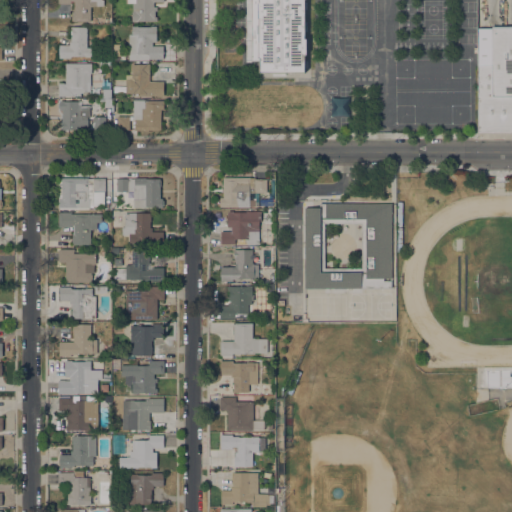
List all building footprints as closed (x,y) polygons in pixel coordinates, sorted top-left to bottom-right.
[(103,0),(103,6),(93,6),(93,7),(90,7),(90,22),(73,22),(73,20),(72,20),(72,1),(70,1),(70,3),(58,3),(58,0),(103,0)] [(137,21),(137,22),(132,22),(132,11),(132,3),(127,3),(127,0),(164,0),(164,2),(153,2),(153,7),(157,7),(157,11),(156,11),(156,17),(157,17),(157,21),(137,21)] [(259,72),(259,60),(252,60),(252,0),(304,0),(304,38),(306,38),(306,54),(304,54),(304,72),(259,72)] [(149,60),(134,60),(134,54),(129,54),(129,34),(132,34),(132,26),(137,26),(150,27),(150,26),(156,26),(156,42),(152,42),(152,46),(163,46),(163,59),(149,59),(149,60)] [(87,27),(87,47),(92,47),(92,50),(94,50),(94,54),(91,54),(91,57),(84,57),(84,56),(72,56),(72,57),(70,57),(70,58),(59,58),(59,45),(69,45),(69,42),(71,42),(71,36),(71,29),(71,27),(87,27)] [(511,28),(511,131),(478,131),(478,28),(491,28),(511,28)] [(120,54),(125,54),(125,60),(120,60),(112,60),(113,54),(114,44),(120,44),(119,54),(120,54)] [(91,63),(91,73),(90,73),(90,92),(84,92),(84,93),(80,93),(80,96),(58,96),(58,83),(65,83),(65,63),(91,63)] [(163,81),(163,96),(139,96),(139,93),(133,93),(133,94),(125,94),(126,79),(130,79),(130,78),(131,78),(132,64),(145,64),(149,64),(149,81),(163,81)] [(111,89),(111,98),(102,98),(102,89),(111,89)] [(72,130),(72,129),(62,129),(62,128),(62,110),(59,110),(59,108),(58,108),(59,102),(60,102),(60,100),(63,100),(63,101),(78,101),(78,105),(89,105),(89,116),(88,116),(88,130),(72,130)] [(144,100),(164,100),(164,110),(161,110),(161,130),(134,130),(134,128),(133,128),(133,125),(134,125),(134,123),(135,123),(135,120),(133,120),(133,115),(134,115),(134,108),(134,100),(142,100),(142,103),(144,103),(144,100)] [(93,116),(105,116),(105,130),(93,129),(93,116)] [(129,130),(117,130),(117,116),(129,116),(129,130)] [(89,208),(89,209),(59,209),(59,208),(58,208),(58,174),(93,174),(93,178),(104,178),(104,179),(111,179),(111,207),(104,207),(104,205),(93,205),(93,208),(90,208),(89,208)] [(250,177),(255,177),(255,179),(266,179),(266,192),(249,192),(249,200),(256,200),(256,202),(259,202),(259,206),(249,206),(249,207),(220,207),(220,198),(223,198),(223,177),(250,177)] [(133,191),(129,191),(129,192),(116,191),(116,178),(134,179),(134,178),(145,178),(160,179),(160,180),(161,180),(161,186),(160,186),(160,198),(163,198),(163,200),(164,200),(164,206),(163,206),(163,208),(158,208),(158,207),(133,207),(133,200),(133,191)] [(304,288),(304,208),(319,208),(319,204),(391,204),(391,278),(383,278),(383,281),(391,281),(391,288),(304,288)] [(101,214),(101,222),(97,222),(97,229),(93,229),(93,230),(90,230),(90,245),(73,245),(73,244),(72,244),(72,234),(73,234),(73,225),(70,225),(70,227),(58,227),(58,213),(59,213),(59,212),(61,212),(61,211),(70,211),(70,214),(101,214)] [(227,211),(232,211),(232,212),(246,212),(246,211),(261,211),(261,220),(259,220),(258,239),(241,239),(241,240),(238,240),(238,239),(235,239),(235,244),(221,244),(221,231),(231,231),(231,227),(227,227),(227,222),(227,211)] [(150,213),(150,216),(151,216),(151,221),(150,221),(150,228),(152,228),(152,232),(163,232),(163,243),(129,243),(130,234),(122,234),(122,227),(124,227),(124,213),(150,213)] [(95,253),(95,264),(94,264),(94,273),(91,273),(91,274),(92,274),(92,279),(91,279),(91,282),(65,282),(65,262),(58,262),(58,249),(74,249),(74,252),(73,252),(73,253),(95,253)] [(252,249),(252,264),(258,264),(258,278),(253,278),(253,279),(250,279),(250,278),(239,278),(239,279),(232,279),(232,281),(220,281),(220,267),(234,267),(234,259),(233,259),(233,249),(252,249)] [(132,250),(150,250),(149,259),(149,267),(164,267),(163,282),(151,281),(151,279),(146,279),(146,281),(145,281),(145,279),(136,279),(136,280),(125,280),(126,264),(132,264),(132,250)] [(152,266),(163,266),(164,255),(152,254),(152,266)] [(121,258),(122,265),(114,266),(114,259),(121,258)] [(247,320),(235,320),(235,319),(220,319),(220,305),(228,305),(228,303),(230,303),(230,301),(227,301),(227,296),(229,296),(229,291),(227,291),(227,286),(246,286),(246,285),(252,286),(252,296),(251,296),(251,304),(248,304),(248,313),(247,313),(247,314),(247,320)] [(92,296),(95,296),(95,319),(83,319),(83,318),(72,318),(72,309),(71,309),(71,303),(69,303),(69,301),(59,301),(59,287),(70,287),(70,288),(85,289),(85,288),(87,288),(87,286),(107,286),(107,293),(92,293),(92,296)] [(147,290),(147,288),(149,288),(149,286),(164,286),(164,299),(158,299),(158,298),(157,298),(157,319),(128,319),(128,311),(125,311),(125,290),(147,290)] [(77,353),(77,354),(71,354),(71,356),(58,356),(59,342),(73,342),(73,334),(72,334),(73,323),(75,324),(91,324),(90,339),(97,339),(97,354),(89,354),(89,353),(77,353)] [(233,324),(234,324),(234,323),(252,323),(252,338),(255,338),(255,339),(267,339),(267,353),(255,353),(232,353),(232,356),(232,358),(221,358),(221,355),(220,355),(220,341),(233,341),(233,324)] [(163,324),(163,337),(153,337),(153,340),(151,340),(151,355),(130,356),(130,335),(131,335),(131,326),(136,325),(136,324),(163,324)] [(102,370),(102,379),(97,379),(97,393),(73,393),(73,394),(58,394),(58,380),(64,380),(69,380),(69,377),(64,377),(64,360),(71,360),(71,361),(84,361),(90,361),(90,370),(102,370)] [(164,360),(164,374),(157,374),(157,380),(155,380),(155,388),(157,388),(157,392),(138,392),(138,393),(132,393),(132,384),(125,384),(125,376),(121,376),(121,365),(149,365),(149,360),(164,360)] [(257,384),(248,384),(248,392),(232,392),(232,390),(233,390),(233,383),(232,383),(232,377),(231,377),(231,374),(221,374),(221,360),(233,360),(233,362),(245,362),(245,361),(253,362),(253,363),(257,363),(257,384)] [(482,367),(511,366),(511,386),(486,387),(486,383),(483,383),(482,367)] [(95,400),(97,400),(97,431),(84,431),(84,430),(65,430),(65,425),(67,425),(67,420),(65,420),(65,415),(69,415),(69,411),(58,411),(58,397),(73,397),(73,396),(95,395),(95,397),(95,400)] [(227,430),(227,410),(220,410),(220,397),(236,397),(236,401),(248,401),(253,402),(253,430),(227,430)] [(164,398),(164,412),(149,412),(149,420),(150,420),(150,430),(122,429),(123,400),(145,400),(147,400),(147,398),(164,398)] [(163,435),(163,448),(152,448),(152,452),(157,452),(157,468),(151,468),(151,467),(138,467),(138,468),(119,468),(119,457),(126,457),(126,456),(129,456),(129,451),(132,451),(132,440),(149,440),(149,435),(163,435)] [(252,466),(238,466),(238,467),(234,467),(234,456),(235,456),(235,452),(237,452),(237,447),(232,447),(232,449),(220,449),(220,435),(232,435),(232,436),(238,436),(238,437),(247,437),(247,436),(258,436),(258,452),(252,452),(252,466)] [(96,436),(95,457),(93,457),(93,466),(86,466),(86,465),(74,465),(74,466),(72,466),(72,468),(59,468),(59,454),(70,455),(70,451),(72,451),(72,444),(71,444),(71,438),(72,439),(72,436),(96,436)] [(58,485),(58,472),(74,472),(74,477),(86,477),(86,486),(89,486),(89,495),(91,495),(91,505),(84,505),(84,504),(65,504),(65,500),(67,500),(67,494),(66,494),(66,490),(68,490),(68,485),(58,485)] [(163,472),(163,486),(153,486),(153,489),(151,489),(151,504),(129,504),(129,482),(130,482),(130,474),(137,474),(137,475),(152,475),(152,472),(163,472)] [(258,494),(267,494),(267,495),(273,495),(273,503),(270,503),(270,505),(266,505),(266,506),(251,506),(251,502),(247,502),(246,501),(232,501),(232,504),(221,504),(221,490),(231,490),(231,488),(233,488),(232,482),(232,475),(232,473),(257,472),(258,494)]
